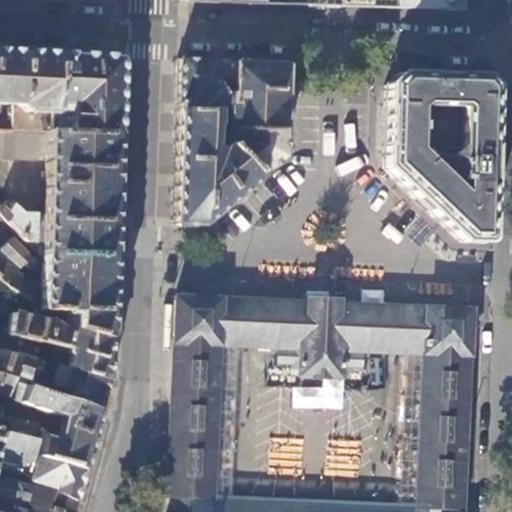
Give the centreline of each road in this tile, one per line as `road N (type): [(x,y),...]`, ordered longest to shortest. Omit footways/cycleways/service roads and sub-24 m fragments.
road 1 (residential): [(149,28),(508,46)]
road 2 (residential): [(106,511),(134,390),(140,265)]
road 3 (residential): [(149,28),(140,265)]
road 4 (residential): [(504,276),(496,511)]
road 5 (residential): [(508,46),(504,276)]
road 6 (residential): [(355,264),(362,218),(347,201),(325,195),(293,213),(291,261)]
road 7 (residential): [(140,265),(291,261)]
road 8 (residential): [(355,264),(504,276)]
road 9 (residential): [(0,20),(149,28)]
